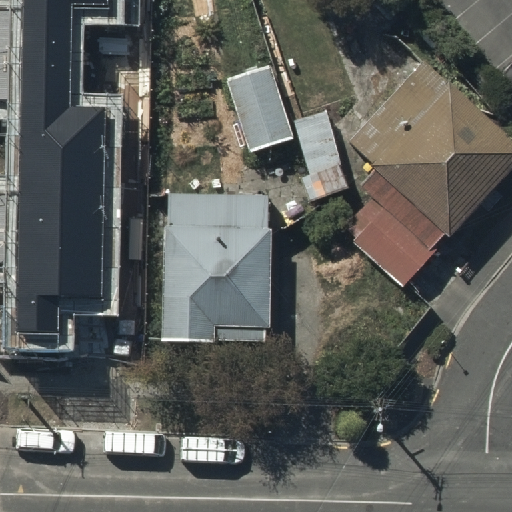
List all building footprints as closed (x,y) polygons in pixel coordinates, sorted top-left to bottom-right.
[(21,0),(16,333),(59,334),(60,298),(103,298),(106,106),(70,105),(72,3),(107,4),(107,0),(21,0)] [(511,178),(511,149),(423,68),(348,149),(371,170),(368,173),(372,176),(328,225),(403,294),(445,248),(447,250),(511,178)] [(294,146),(271,73),(226,87),(249,160),(294,146)] [(325,107),(292,117),(310,171),(300,174),(309,200),(351,187),(325,107)] [(266,199),(167,197),(167,233),(163,233),(162,349),(265,350),(265,337),(270,337),(271,238),(266,238),(266,199)]
